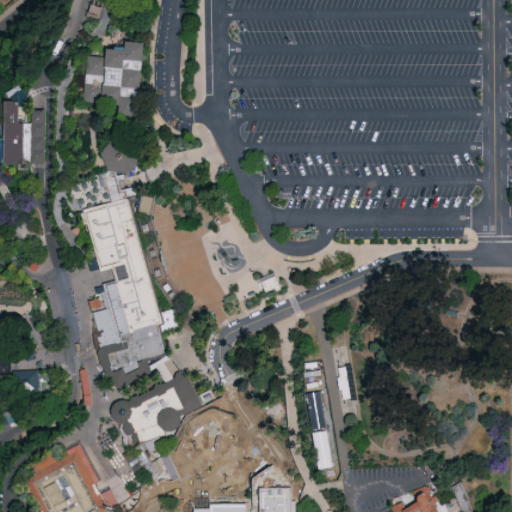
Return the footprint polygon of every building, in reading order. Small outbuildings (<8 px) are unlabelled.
[(92,0),(105,0),(100,21),(88,17),(92,0)] [(87,59),(105,60),(106,51),(124,53),(125,44),(144,46),(137,122),(117,120),(118,108),(82,105),(87,59)] [(3,104),(18,105),(17,126),(31,127),(31,113),(46,113),(45,169),(2,168),(3,104)] [(114,137),(130,139),(139,159),(129,175),(106,172),(100,154),(114,137)] [(84,211),(133,198),(139,220),(150,265),(166,325),(160,326),(167,353),(150,359),(153,372),(127,385),(118,385),(115,379),(110,380),(103,350),(100,338),(106,337),(105,330),(100,331),(96,313),(112,309),(105,285),(118,282),(116,275),(114,268),(100,272),(89,231),(84,211)] [(28,268),(32,262),(39,266),(35,272),(28,268)] [(79,372),(80,370),(85,369),(91,395),(91,405),(84,405),(84,396),(79,372)] [(11,374),(36,373),(36,377),(50,377),(50,398),(12,399),(11,374)] [(127,404),(119,404),(112,408),(111,415),(114,422),(120,426),(119,432),(122,439),(125,446),(132,448),(140,446),(164,437),(164,434),(170,434),(177,432),(180,427),(180,419),(203,408),(188,380),(186,375),(180,373),(175,376),(173,381),(164,387),(159,385),(154,388),(154,392),(140,399),(136,397),(131,400),(127,404)] [(112,511),(80,453),(61,462),(57,457),(36,468),(38,473),(27,479),(44,511),(112,511)] [(470,511),(459,484),(454,478),(436,485),(434,486),(438,494),(433,497),(425,489),(413,494),(416,502),(420,511),(436,511),(433,505),(455,495),(462,511),(470,511)] [(420,511),(416,502),(411,505),(405,509),(407,511),(420,511)]
